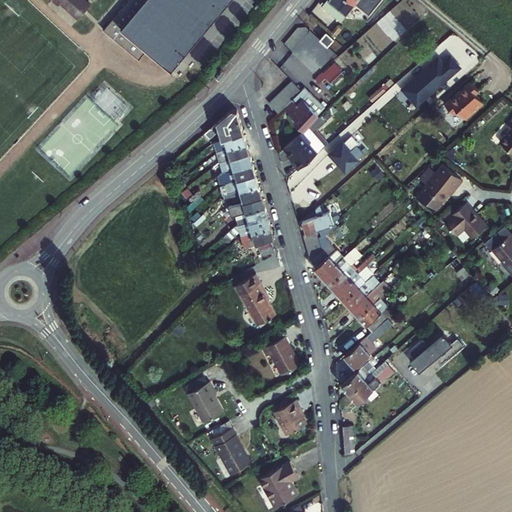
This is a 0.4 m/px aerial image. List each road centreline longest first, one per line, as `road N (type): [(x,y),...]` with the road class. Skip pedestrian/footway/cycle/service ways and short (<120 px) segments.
road 1 (residential): [(333,511),(311,320),(239,73)]
road 2 (tertiary): [(37,275),(90,209),(239,73)]
road 3 (secondary): [(205,511),(34,311)]
